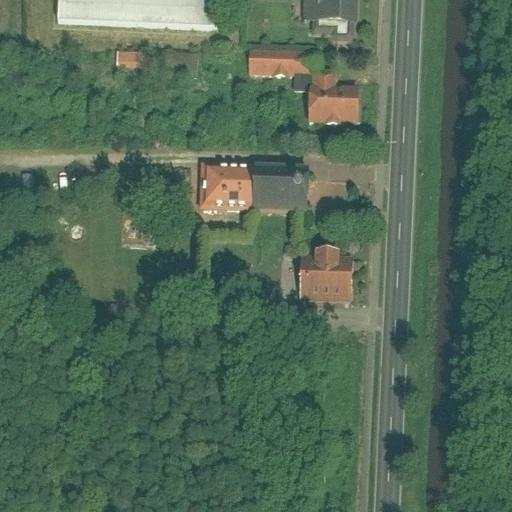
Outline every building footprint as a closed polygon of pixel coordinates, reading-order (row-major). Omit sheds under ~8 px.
[(219,0),(61,0),(60,29),(218,36),(219,0)] [(355,29),(355,0),(305,0),(305,28),(317,28),(317,43),(351,44),(351,29),(355,29)] [(158,72),(158,56),(119,55),(119,72),(158,72)] [(314,57),(251,56),(251,77),(313,79),(314,57)] [(162,79),(199,77),(198,57),(161,59),(162,79)] [(317,95),(312,94),(310,129),(358,131),(360,97),(336,96),(337,79),(318,78),(317,95)] [(307,177),(207,173),(205,214),(305,219),(307,177)] [(318,267),(306,267),(305,304),(352,306),(353,268),(343,268),(343,262),(319,261),(318,267)]
